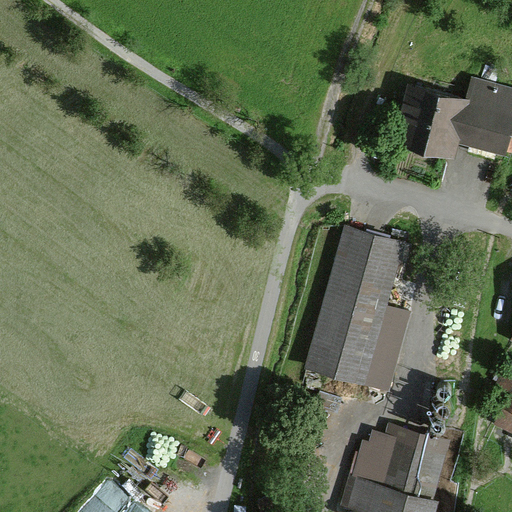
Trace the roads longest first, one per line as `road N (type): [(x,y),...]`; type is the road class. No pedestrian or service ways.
road 1 (residential): [(511,227),(390,187),(328,181),(296,197),(217,511)]
road 2 (track): [(296,197),(293,168),(272,145),(52,0)]
road 3 (track): [(296,197),(368,0)]
